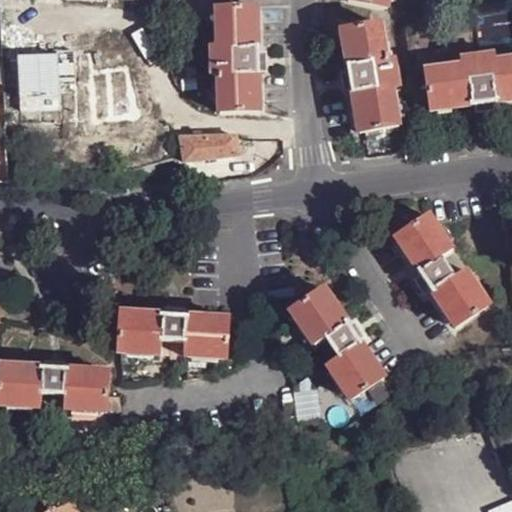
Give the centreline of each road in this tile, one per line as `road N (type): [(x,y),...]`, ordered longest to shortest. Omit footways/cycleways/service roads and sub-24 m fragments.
road 1 (residential): [(0,208),(232,208),(309,196)]
road 2 (residential): [(309,196),(511,171)]
road 3 (residential): [(422,359),(309,196)]
road 4 (residential): [(309,196),(304,0)]
